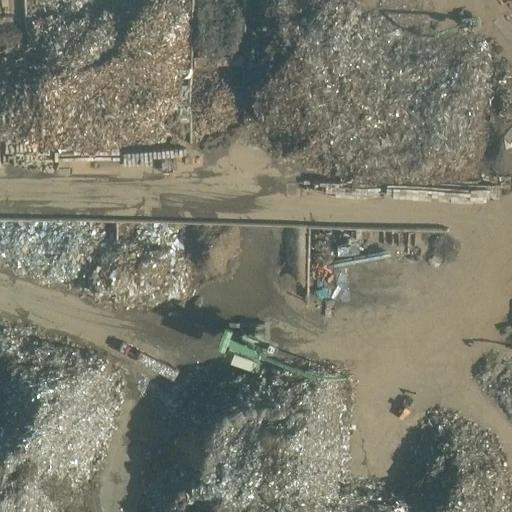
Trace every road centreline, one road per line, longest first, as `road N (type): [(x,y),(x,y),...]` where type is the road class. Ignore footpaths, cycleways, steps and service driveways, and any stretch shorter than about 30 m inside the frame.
road 1 (unknown): [(511,350),(492,374),(443,403),(327,405),(91,360),(35,331),(0,274)]
road 2 (unknown): [(332,0),(445,39),(511,75)]
